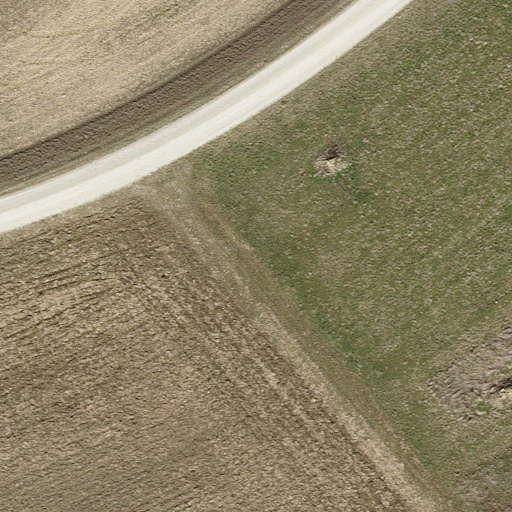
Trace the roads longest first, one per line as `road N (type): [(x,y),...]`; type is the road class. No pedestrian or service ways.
road 1 (track): [(148,155),(170,191),(445,511)]
road 2 (track): [(0,209),(148,155),(383,0)]
